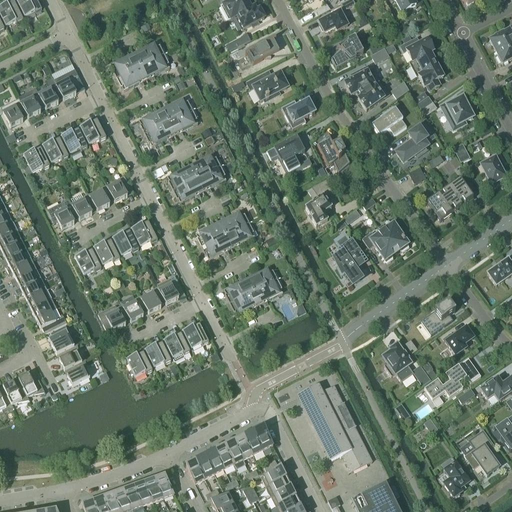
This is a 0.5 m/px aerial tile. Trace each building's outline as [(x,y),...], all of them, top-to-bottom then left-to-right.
[(35,16),(41,13),(34,0),(16,0),(15,1),(24,20),(34,15),(35,16)] [(229,4),(220,9),(228,23),(234,20),(251,11),(245,0),(238,0),(229,5),(229,4)] [(393,0),(401,15),(415,7),(411,0),(393,0)] [(475,0),(461,0),(467,10),(478,4),(475,0)] [(344,13),(355,7),(351,1),(340,7),(344,13)] [(16,26),(23,22),(13,4),(4,9),(4,7),(0,8),(0,18),(5,29),(15,24),(16,26)] [(318,18),(329,12),(326,7),(315,13),(318,18)] [(251,11),(234,20),(241,33),(264,21),(259,11),(256,13),(254,9),(251,11)] [(336,34),(345,29),(338,15),(318,25),(320,27),(319,28),(322,34),(323,33),(324,35),(334,30),(336,34)] [(361,37),(371,31),(369,26),(358,31),(361,37)] [(495,54),(511,45),(511,38),(511,37),(511,30),(503,35),(502,35),(495,39),(489,43),(495,54)] [(247,37),(232,44),(236,50),(250,43),(247,37)] [(408,38),(401,42),(404,47),(411,43),(408,38)] [(335,70),(362,56),(354,40),(337,49),(340,53),(330,61),(335,70)] [(279,54),(273,43),(275,42),(275,41),(264,47),(263,44),(257,47),(258,50),(244,57),(245,58),(247,57),(252,66),(251,67),(252,67),(265,61),(270,61),(270,59),(269,59),(279,54)] [(429,55),(433,53),(427,42),(414,49),(411,43),(404,47),(400,49),(403,55),(406,54),(411,64),(429,55)] [(159,48),(158,49),(156,44),(140,52),(141,54),(138,55),(137,54),(133,56),(140,69),(166,56),(163,50),(161,51),(159,48)] [(511,45),(495,54),(497,58),(500,65),(501,65),(502,67),(511,61),(511,45)] [(375,67),(388,59),(384,52),(370,59),(375,67)] [(437,69),(429,55),(411,64),(408,65),(416,80),(418,79),(437,69)] [(114,82),(140,69),(133,56),(129,58),(129,60),(127,61),(126,60),(110,68),(112,72),(111,72),(113,76),(112,77),(114,82)] [(167,63),(169,62),(166,56),(140,69),(146,82),(150,80),(150,79),(153,77),(153,79),(169,71),(167,67),(168,66),(167,63)] [(379,84),(373,76),(370,68),(351,78),(353,81),(344,86),(350,99),(355,97),(355,96),(379,84)] [(142,85),(146,82),(140,69),(114,82),(117,87),(118,87),(120,91),(121,90),(123,94),(139,86),(138,85),(141,83),(142,85)] [(436,83),(443,80),(437,69),(418,79),(424,90),(426,89),(429,94),(439,88),(436,83)] [(54,83),(53,83),(55,85),(56,88),(60,97),(63,103),(76,97),(73,91),(78,89),(78,88),(81,87),(84,93),(85,93),(82,87),(75,72),(54,83)] [(283,78),(281,79),(279,77),(267,83),(263,77),(246,86),(250,93),(253,91),(260,104),(265,102),(265,103),(268,101),(269,103),(279,97),(278,94),(286,90),(285,87),(287,86),(283,78)] [(39,97),(38,97),(43,106),(46,112),(58,106),(55,100),(60,97),(56,88),(55,85),(53,83),(54,83),(52,80),(46,83),(48,89),(50,91),(39,97)] [(388,98),(383,91),(379,84),(355,96),(355,97),(358,101),(357,102),(366,114),(388,98)] [(396,102),(408,93),(404,85),(391,94),(396,102)] [(35,91),(18,100),(19,101),(19,103),(21,106),(25,115),(28,121),(40,115),(37,109),(43,106),(38,97),(39,97),(37,94),(36,91),(35,91)] [(472,120),(469,115),(473,113),(463,95),(450,102),(450,103),(442,108),(441,111),(452,131),(455,132),(463,127),(464,124),(472,120)] [(187,104),(186,104),(184,100),(168,108),(169,110),(166,111),(165,110),(161,112),(168,125),(194,112),(191,106),(189,107),(187,104)] [(421,113),(432,105),(427,100),(417,107),(421,113)] [(19,101),(0,111),(3,115),(10,130),(23,124),(19,118),(25,115),(21,106),(19,103),(19,101)] [(300,108),(297,109),(294,103),(280,111),(292,132),(305,125),(303,121),(306,120),(312,117),(314,116),(313,113),(310,108),(308,104),(306,105),(305,105),(300,107),(300,108)] [(424,119),(436,111),(432,105),(421,113),(420,113),(424,119)] [(395,111),(394,112),(392,110),(380,118),(381,121),(371,128),(378,138),(388,131),(393,138),(406,129),(401,122),(402,122),(395,111)] [(142,138),(168,125),(161,112),(157,114),(158,115),(155,117),(154,115),(138,123),(140,127),(139,128),(141,132),(140,132),(142,138)] [(195,119),(197,118),(194,112),(168,125),(174,138),(178,136),(178,135),(181,133),(181,135),(197,127),(195,123),(197,122),(195,119)] [(99,144),(106,141),(97,123),(87,127),(87,125),(79,129),(88,148),(98,142),(99,144)] [(170,140),(174,138),(168,125),(142,138),(145,143),(146,143),(148,146),(149,146),(151,150),(167,142),(166,140),(169,139),(170,140)] [(87,150),(78,132),(69,137),(68,135),(60,139),(71,160),(81,155),(80,154),(87,150)] [(421,134),(420,134),(418,132),(416,133),(410,137),(411,137),(408,139),(412,145),(409,146),(396,155),(403,166),(413,158),(415,160),(426,153),(425,150),(427,148),(424,143),(426,142),(424,139),(421,134)] [(332,146),(328,138),(317,148),(328,170),(333,166),(338,175),(349,166),(339,146),(333,149),(332,146)] [(296,139),(268,154),(272,162),(279,158),(288,176),(299,170),(299,171),(300,170),(298,167),(294,160),(304,154),(296,139)] [(62,163),(68,160),(59,141),(50,146),(49,144),(41,148),(51,166),(61,161),(62,163)] [(462,147),(453,151),(458,162),(467,157),(462,147)] [(49,169),(40,151),(31,155),(30,154),(23,157),(28,169),(24,171),(27,178),(42,171),(43,172),(49,169)] [(215,160),(214,161),(212,157),(196,165),(197,166),(194,167),(193,166),(189,168),(196,181),(222,168),(219,162),(217,163),(215,160)] [(502,171),(501,172),(493,158),(487,161),(488,164),(480,168),(487,181),(485,181),(484,181),(488,189),(492,187),(493,189),(500,184),(500,183),(506,180),(502,171)] [(171,194),(196,181),(189,168),(185,170),(186,172),(183,173),(182,172),(166,180),(168,184),(167,184),(169,188),(168,189),(171,194)] [(223,175),(225,174),(222,168),(196,181),(203,195),(207,192),(206,191),(209,189),(210,191),(226,183),(223,179),(225,178),(223,175)] [(410,181),(422,175),(419,169),(407,175),(410,181)] [(321,180),(326,177),(322,170),(317,173),(321,180)] [(414,187),(425,181),(422,175),(410,181),(414,187)] [(132,197),(133,196),(124,179),(117,182),(119,184),(107,190),(112,199),(111,200),(114,206),(127,199),(124,193),(129,191),(132,197)] [(198,197),(203,195),(196,181),(171,194),(173,199),(174,199),(176,203),(178,202),(180,206),(195,198),(195,197),(198,195),(198,197)] [(324,200),(331,195),(325,183),(311,191),(318,201),(305,210),(315,229),(327,223),(323,216),(331,210),(324,200)] [(461,209),(472,201),(459,183),(448,191),(461,209)] [(107,190),(106,187),(100,191),(101,193),(90,199),(89,199),(94,208),(97,214),(109,208),(106,202),(111,200),(112,199),(107,190)] [(451,216),(461,209),(448,191),(438,198),(451,216)] [(89,199),(90,199),(88,196),(82,199),(81,196),(69,202),(70,206),(70,205),(76,217),(79,223),(91,217),(88,211),(94,208),(89,199)] [(439,224),(451,216),(438,198),(426,206),(439,224)] [(61,232),(74,226),(71,220),(76,217),(70,205),(70,206),(69,202),(68,202),(47,213),(54,226),(57,224),(61,232)] [(365,213),(374,207),(370,202),(362,208),(365,213)] [(244,217),(243,217),(241,213),(225,221),(226,223),(223,224),(222,223),(218,225),(224,238),(251,225),(248,219),(246,220),(244,217)] [(0,230),(12,224),(8,215),(0,218),(0,230)] [(342,222),(334,228),(338,234),(339,234),(338,233),(340,232),(341,233),(341,232),(346,228),(342,222)] [(0,242),(17,234),(12,224),(0,230),(0,242)] [(151,246),(157,243),(148,225),(139,229),(138,227),(130,231),(139,250),(150,245),(151,246)] [(199,251),(224,238),(218,225),(214,227),(214,228),(211,230),(211,228),(195,236),(197,240),(196,241),(198,245),(196,245),(199,251)] [(252,232),(253,231),(251,225),(224,238),(231,251),(235,249),(234,248),(237,246),(238,248),(254,240),(252,236),(253,235),(252,232)] [(393,227),(386,232),(382,227),(378,230),(381,235),(395,255),(400,253),(401,254),(408,249),(393,227)] [(0,257),(2,257),(1,254),(17,246),(17,247),(22,244),(17,234),(0,242),(0,257)] [(132,256),(138,253),(129,234),(120,239),(119,237),(111,241),(121,259),(131,254),(132,256)] [(391,258),(395,255),(381,235),(374,240),(371,235),(361,242),(368,252),(373,248),(385,265),(392,260),(391,258)] [(227,253),(231,251),(224,238),(199,251),(202,256),(203,256),(205,259),(206,259),(208,263),(224,255),(223,253),(226,252),(227,253)] [(351,243),(349,244),(346,239),(337,245),(342,253),(332,260),(338,269),(337,270),(336,269),(335,269),(341,280),(342,279),(341,278),(343,276),(351,287),(361,280),(354,270),(362,264),(363,266),(364,266),(351,242),(351,243)] [(113,265),(119,262),(110,243),(101,248),(100,246),(93,250),(102,268),(112,263),(113,265)] [(5,261),(0,263),(0,264),(2,269),(7,266),(6,264),(22,256),(21,256),(27,253),(22,244),(17,247),(17,246),(1,254),(2,257),(5,261)] [(10,271),(5,274),(7,278),(12,276),(11,273),(32,263),(27,253),(21,256),(22,256),(6,264),(7,266),(10,271)] [(94,275),(101,271),(91,253),(82,257),(81,256),(74,259),(83,278),(93,273),(94,275)] [(507,262),(486,276),(495,289),(511,277),(511,266),(511,267),(507,262)] [(14,281),(10,283),(12,288),(17,286),(16,283),(37,273),(32,263),(11,273),(12,276),(14,281)] [(272,273),(271,274),(269,270),(253,278),(254,279),(251,281),(250,279),(246,281),(253,294),(279,281),(276,275),(274,276),(272,273)] [(19,290),(14,293),(17,298),(22,295),(21,293),(41,282),(37,273),(16,283),(17,286),(19,290)] [(184,298),(175,281),(174,279),(156,288),(157,290),(163,302),(166,308),(178,301),(175,295),(180,293),(184,299),(184,298)] [(227,307),(253,294),(246,281),(242,283),(243,285),(240,286),(239,285),(223,293),(225,297),(224,297),(226,301),(225,302),(227,307)] [(280,288),(282,287),(279,281),(253,294),(259,308),(263,305),(263,304),(266,303),(266,304),(282,296),(280,292),(281,291),(280,288)] [(24,300),(19,302),(22,307),(27,305),(25,302),(41,295),(46,292),(41,282),(21,293),(22,295),(24,300)] [(157,304),(163,302),(157,290),(151,293),(152,295),(141,301),(145,310),(148,317),(160,310),(157,304)] [(29,310),(24,312),(27,317),(31,315),(30,312),(46,304),(51,302),(46,292),(41,295),(25,302),(27,305),(29,310)] [(255,310),(259,308),(253,294),(227,307),(230,312),(231,312),(233,316),(234,315),(236,319),(252,311),(251,310),(254,308),(255,310)] [(141,301),(140,298),(133,302),(135,304),(123,310),(128,319),(127,319),(130,325),(143,319),(140,313),(145,310),(141,301)] [(34,319),(29,322),(31,327),(36,324),(35,322),(56,311),(51,302),(46,304),(30,312),(31,315),(34,319)] [(420,324),(430,338),(452,323),(449,318),(454,315),(447,305),(420,324)] [(128,319),(123,310),(122,307),(116,310),(115,309),(98,318),(106,334),(111,331),(113,334),(125,328),(122,322),(127,319),(128,319)] [(56,311),(35,322),(36,324),(40,332),(41,331),(44,337),(66,326),(62,318),(60,319),(56,311)] [(208,345),(199,327),(190,331),(189,330),(181,333),(191,352),(192,354),(202,349),(202,348),(208,345)] [(465,330),(459,335),(455,337),(453,334),(442,342),(447,348),(455,358),(465,351),(463,347),(473,340),(465,330)] [(69,332),(70,332),(70,331),(48,342),(56,358),(73,349),(70,343),(71,343),(69,332)] [(190,355),(180,336),(171,341),(170,339),(163,343),(172,361),(174,365),(184,360),(183,358),(190,355)] [(404,347),(411,357),(417,353),(410,343),(404,347)] [(164,367),(171,364),(161,346),(152,350),(152,348),(144,352),(153,371),(163,365),(164,367)] [(77,348),(78,347),(73,349),(56,358),(64,373),(81,365),(81,364),(78,359),(79,358),(77,348)] [(403,355),(402,356),(396,348),(390,352),(391,354),(383,360),(387,366),(383,369),(391,380),(395,377),(401,385),(413,376),(407,368),(410,367),(406,362),(407,361),(403,355)] [(146,377),(152,373),(143,355),(134,360),(133,358),(125,362),(134,380),(145,375),(146,377)] [(85,363),(86,363),(85,362),(81,364),(81,365),(64,373),(72,389),(89,380),(86,374),(87,374),(85,363)] [(437,383),(423,392),(424,393),(426,392),(433,403),(438,399),(444,395),(448,401),(448,402),(452,399),(453,401),(456,398),(455,397),(462,392),(462,391),(461,391),(457,386),(465,380),(469,386),(470,387),(480,379),(475,372),(474,374),(472,371),(466,376),(464,377),(458,369),(458,368),(444,378),(450,385),(442,390),(437,384),(437,383)] [(430,383),(421,370),(415,374),(424,387),(430,383)] [(44,396),(45,396),(34,374),(18,382),(27,400),(33,397),(33,398),(44,395),(44,396)] [(498,404),(511,394),(511,381),(511,380),(501,387),(497,380),(480,393),(487,402),(493,398),(498,404)] [(29,404),(27,400),(18,382),(3,390),(11,408),(12,407),(17,405),(18,405),(28,403),(29,404)] [(333,389),(321,395),(318,388),(298,398),(332,463),(342,458),(351,475),(372,465),(354,430),(355,430),(343,406),(342,407),(333,389)] [(14,412),(12,407),(11,408),(3,390),(0,391),(0,413),(2,412),(2,413),(13,411),(13,412),(14,412)] [(461,406),(473,397),(470,392),(457,401),(461,406)] [(510,455),(511,453),(511,419),(507,423),(506,423),(505,423),(506,424),(502,427),(507,434),(505,436),(504,435),(502,436),(503,437),(499,440),(510,455)] [(438,434),(430,422),(424,426),(432,438),(438,434)] [(263,430),(253,435),(262,453),(272,448),(263,430)] [(498,470),(490,458),(490,457),(489,457),(488,456),(488,455),(486,452),(492,448),(482,434),(469,444),(475,453),(465,460),(473,471),(474,471),(474,470),(478,467),(486,479),(498,470)] [(253,435),(244,440),(253,458),(262,453),(253,435)] [(244,440),(234,445),(243,463),(253,458),(244,440)] [(234,445),(224,450),(233,468),(233,467),(234,468),(236,472),(245,467),(243,464),(243,463),(234,445)] [(224,450),(215,455),(223,472),(233,468),(224,450)] [(215,455),(205,459),(214,477),(223,472),(215,455)] [(205,459),(195,464),(204,482),(214,477),(205,459)] [(271,471),(277,468),(274,463),(268,466),(271,471)] [(195,464),(185,469),(194,487),(204,482),(195,464)] [(265,474),(271,471),(268,466),(263,469),(265,474)] [(451,468),(444,473),(450,482),(443,487),(453,501),(454,500),(456,500),(459,498),(459,496),(461,495),(458,492),(468,485),(454,466),(452,467),(451,466),(450,467),(451,468)] [(268,488),(286,479),(281,469),(260,480),(265,490),(268,489),(268,488)] [(252,481),(258,478),(255,472),(249,475),(252,481)] [(246,483),(252,481),(249,475),(243,478),(246,483)] [(268,489),(265,490),(270,499),(273,497),(273,498),(291,489),(286,479),(268,488),(268,489)] [(154,484),(163,501),(173,498),(164,480),(154,484)] [(233,490),(238,487),(236,482),(230,485),(233,490)] [(152,505),(163,501),(154,484),(143,487),(152,505)] [(227,493),(233,490),(230,485),(224,488),(227,493)] [(398,511),(385,485),(350,502),(355,511),(398,511)] [(142,509),(152,505),(143,487),(133,491),(142,509)] [(250,497),(255,495),(251,488),(247,490),(250,497)] [(393,488),(389,490),(394,501),(399,499),(393,488)] [(275,509),(295,499),(291,489),(273,498),(273,497),(270,499),(275,509)] [(246,500),(250,497),(247,490),(242,493),(246,500)] [(143,511),(142,509),(133,491),(123,495),(131,511),(143,511)] [(213,500),(219,497),(216,492),(211,495),(213,500)] [(131,511),(123,495),(113,498),(119,511),(131,511)] [(207,503),(213,500),(211,495),(205,498),(207,503)] [(213,511),(220,511),(236,505),(231,495),(210,505),(213,511)] [(254,504),(259,502),(255,495),(250,497),(254,504)] [(249,507),(254,504),(250,497),(246,500),(249,507)] [(107,511),(119,511),(113,498),(102,502),(107,511)] [(292,511),(300,508),(295,499),(275,509),(276,511),(292,511)] [(331,511),(339,508),(335,500),(327,504),(331,511)] [(107,511),(102,502),(92,506),(95,511),(107,511)]
